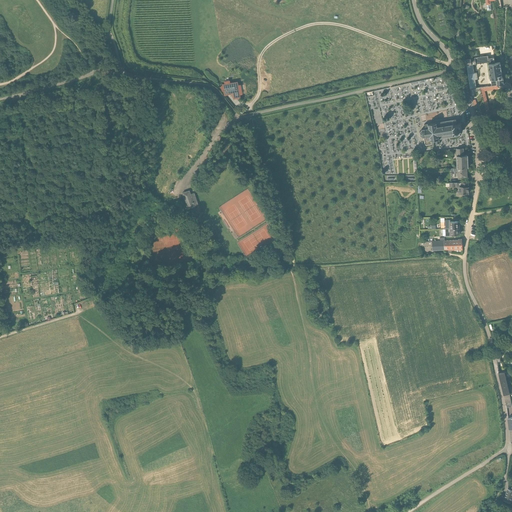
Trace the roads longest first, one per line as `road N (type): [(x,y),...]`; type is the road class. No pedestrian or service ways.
road 1 (track): [(453,65),(314,23),(266,46),(256,97),(234,102)]
road 2 (unclassified): [(454,70),(247,115)]
road 3 (unclassified): [(505,449),(493,348),(464,258)]
road 4 (unclassified): [(236,116),(213,89),(121,70),(108,30)]
road 5 (residential): [(464,258),(478,166),(466,90)]
road 6 (unclassified): [(0,98),(94,72),(108,30)]
road 7 (track): [(18,95),(27,221)]
